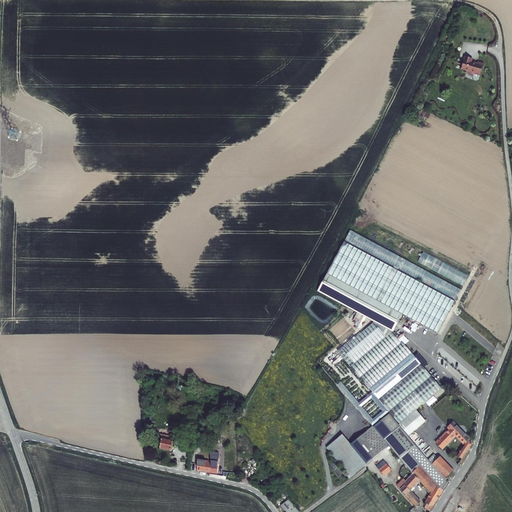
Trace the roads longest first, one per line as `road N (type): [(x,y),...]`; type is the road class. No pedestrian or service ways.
road 1 (residential): [(12,432),(239,484),(274,511)]
road 2 (residential): [(435,511),(474,447),(511,334)]
road 3 (residential): [(511,192),(500,35)]
